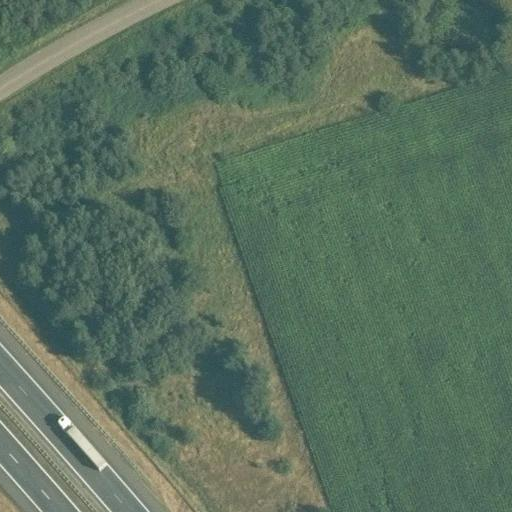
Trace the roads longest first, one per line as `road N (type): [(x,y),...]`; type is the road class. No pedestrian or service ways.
road 1 (motorway): [(130,511),(0,365)]
road 2 (unclassified): [(0,89),(157,0)]
